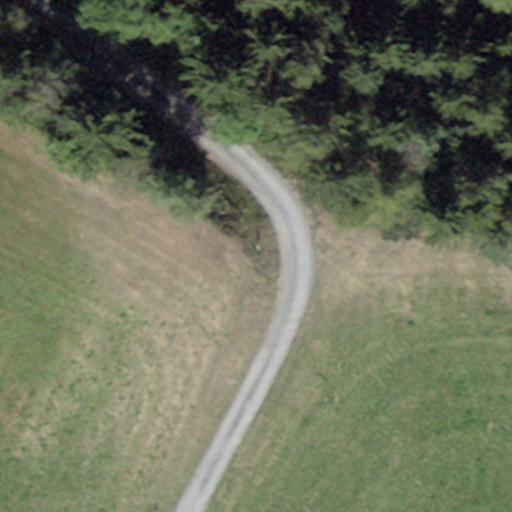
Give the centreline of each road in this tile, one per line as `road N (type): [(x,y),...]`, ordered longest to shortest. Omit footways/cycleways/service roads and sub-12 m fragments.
road 1 (track): [(273,228),(265,191),(0,5)]
road 2 (track): [(183,511),(291,308),(273,228)]
